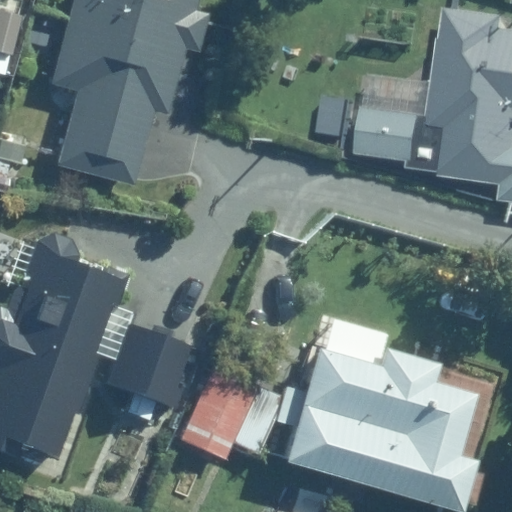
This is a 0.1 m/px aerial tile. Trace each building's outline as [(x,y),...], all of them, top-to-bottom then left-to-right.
[(191,0),(74,0),(55,88),(72,92),(58,159),(133,176),(147,111),(166,115),(191,0)] [(510,18),(453,11),(437,133),(452,135),(445,184),(503,191),(502,206),(511,207),(511,33),(508,33),(510,18)] [(373,83),(362,160),(421,169),(432,92),(373,83)] [(56,466),(114,284),(71,271),(75,257),(40,246),(14,328),(0,324),(0,460),(13,464),(17,454),(56,466)] [(183,350),(125,330),(106,387),(164,406),(183,350)] [(316,355),(282,470),(427,511),(461,511),(474,470),(454,464),(473,399),(427,386),(430,375),(373,358),(370,371),(316,355)] [(205,365),(174,444),(221,463),(227,448),(252,458),(277,394),(205,365)]
